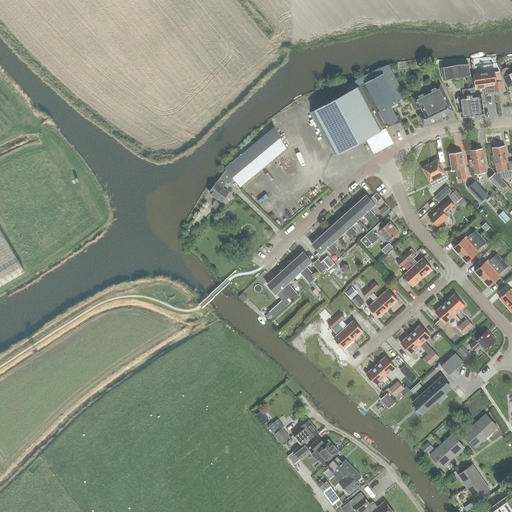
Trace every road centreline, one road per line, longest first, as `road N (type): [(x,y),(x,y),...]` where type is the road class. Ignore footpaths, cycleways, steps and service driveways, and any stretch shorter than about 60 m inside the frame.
road 1 (residential): [(263,267),(389,154)]
road 2 (track): [(421,511),(373,455),(300,398)]
road 3 (residential): [(350,364),(453,270)]
road 4 (residential): [(453,270),(408,219),(389,154)]
road 5 (residential): [(511,122),(433,132),(389,154)]
